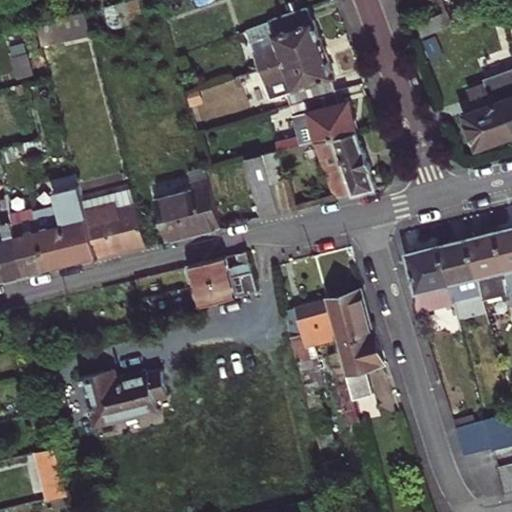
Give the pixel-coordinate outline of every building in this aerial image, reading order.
[(121,15),(141,9),(138,0),(129,0),(118,3),(121,15)] [(104,7),(109,29),(124,26),(121,15),(118,3),(104,7)] [(261,69),(325,49),(317,28),(314,20),(309,8),(269,22),(277,45),(255,52),(261,69)] [(43,45),(92,34),(86,11),(37,21),(43,45)] [(450,26),(445,12),(419,22),(425,36),(450,26)] [(247,30),(255,52),(277,45),(269,22),(247,30)] [(333,78),(336,77),(332,66),(325,49),(261,69),(272,98),(287,93),(292,105),(337,91),(333,78)] [(28,84),(17,86),(19,93),(30,91),(28,84)] [(511,97),(494,104),(487,85),(469,92),(473,102),(476,111),(467,114),(479,147),(511,136),(511,97)] [(23,98),(26,111),(34,109),(30,91),(19,93),(20,99),(23,98)] [(188,94),(192,105),(203,102),(200,91),(188,94)] [(354,113),(351,101),(340,103),(337,91),(292,105),(299,136),(277,142),(279,151),(318,140),(358,130),(354,113)] [(318,140),(339,198),(379,187),(366,152),(358,130),(318,140)] [(21,144),(23,154),(44,149),(42,139),(21,144)] [(277,142),(260,146),(263,155),(279,151),(277,142)] [(0,148),(0,156),(2,163),(18,160),(15,145),(0,148)] [(263,155),(271,184),(286,180),(279,151),(263,155)] [(263,155),(247,159),(262,217),(279,213),(271,184),(263,155)] [(190,172),(193,184),(210,179),(207,168),(190,172)] [(52,180),(54,193),(80,187),(77,175),(52,180)] [(157,199),(167,240),(191,234),(223,226),(210,179),(193,184),(195,189),(157,199)] [(54,193),(58,206),(52,207),(53,214),(36,218),(49,269),(73,263),(98,257),(86,209),(84,201),(80,187),(54,193)] [(132,188),(84,201),(86,209),(118,202),(120,210),(137,205),(132,188)] [(1,199),(3,206),(0,206),(0,207),(1,210),(4,222),(13,220),(10,213),(8,198),(1,199)] [(148,244),(137,205),(120,210),(118,202),(86,209),(98,257),(122,251),(148,244)] [(36,218),(53,214),(52,207),(35,212),(36,218)] [(34,208),(10,213),(13,220),(26,275),(38,272),(49,269),(36,218),(35,212),(34,208)] [(1,210),(0,210),(0,268),(3,280),(16,277),(26,275),(13,220),(4,222),(1,210)] [(511,226),(497,230),(511,289),(511,226)] [(511,297),(511,289),(497,230),(481,234),(469,238),(482,290),(484,296),(504,292),(506,299),(511,297)] [(453,241),(441,244),(454,298),(482,290),(469,238),(453,241)] [(454,298),(441,244),(421,249),(408,252),(418,291),(418,309),(455,300),(454,298)] [(193,278),(195,286),(254,271),(253,269),(248,251),(238,253),(240,264),(230,267),(228,256),(190,265),(193,278)] [(259,291),(254,271),(195,286),(198,296),(200,305),(204,304),(237,296),(259,291)] [(343,295),(328,299),(338,337),(342,351),(355,399),(375,393),(368,366),(387,361),(378,332),(374,333),(362,290),(343,295)] [(237,296),(204,304),(208,321),(241,313),(237,296)] [(322,447),(336,443),(321,386),(325,385),(314,343),(338,337),(328,299),(302,306),(286,311),(293,336),(304,379),(322,447)] [(14,309),(3,311),(8,331),(19,329),(14,309)] [(13,351),(24,349),(19,329),(8,331),(13,351)] [(289,383),(304,379),(293,336),(281,339),(260,344),(267,371),(285,366),(289,383)] [(349,425),(362,421),(355,399),(342,351),(329,354),(349,425)] [(105,370),(108,380),(117,378),(114,368),(105,370)] [(105,370),(85,375),(97,425),(160,409),(157,398),(169,395),(163,369),(150,372),(150,370),(117,378),(108,380),(105,370)] [(499,448),(511,444),(511,412),(492,417),(499,448)] [(466,454),(492,448),(485,421),(457,428),(466,454)] [(40,431),(45,450),(56,447),(53,437),(50,427),(40,431)] [(71,494),(56,447),(45,450),(37,452),(48,499),(52,499),(65,495),(71,494)] [(511,491),(511,463),(500,466),(507,493),(511,491)] [(284,506),(308,501),(305,487),(281,493),(284,506)] [(67,505),(65,495),(52,499),(54,509),(67,505)]
